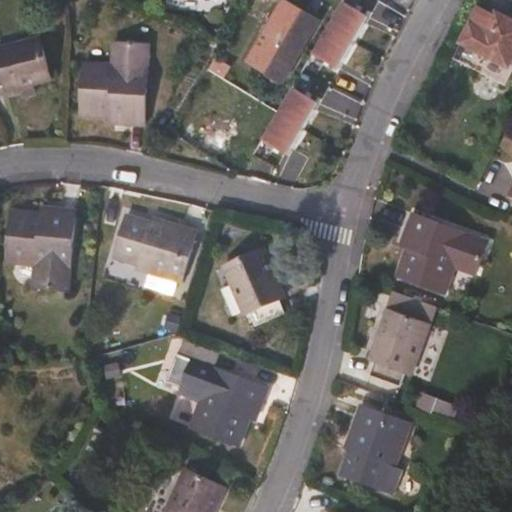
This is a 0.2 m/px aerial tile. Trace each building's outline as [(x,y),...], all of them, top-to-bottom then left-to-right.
[(376,21),(344,2),(314,52),(347,71),(376,21)] [(316,24),(281,4),(247,61),(282,81),(316,24)] [(511,61),(511,21),(495,13),(485,32),(469,24),(459,45),(508,70),(511,61)] [(51,82),(40,39),(0,49),(0,88),(4,88),(6,93),(51,82)] [(149,47),(119,45),(117,66),(84,64),(81,118),(125,121),(124,126),(144,127),(149,47)] [(296,158),(326,106),(294,88),(264,140),(296,158)] [(207,138),(191,127),(181,140),(198,152),(207,138)] [(232,139),(218,131),(206,152),(219,159),(232,139)] [(75,212),(55,210),(55,216),(11,211),(7,264),(39,267),(38,289),(69,292),(75,212)] [(488,244),(413,216),(406,234),(411,236),(396,277),(445,295),(458,263),(478,270),(488,244)] [(159,226),(127,217),(114,260),(138,267),(136,271),(181,284),(196,234),(159,223),(159,226)] [(285,298),(264,251),(223,269),(243,317),(250,313),(256,327),(284,314),(279,301),(285,298)] [(437,307),(393,291),(367,361),(374,364),(370,376),(400,387),(404,374),(411,376),(437,307)] [(266,391),(192,363),(182,391),(202,398),(190,430),(240,447),(255,407),(260,409),(266,391)] [(409,426),(360,408),(347,445),(350,446),(339,475),(381,491),(391,467),(394,468),(409,426)] [(214,511),(225,490),(184,470),(164,511),(214,511)]
